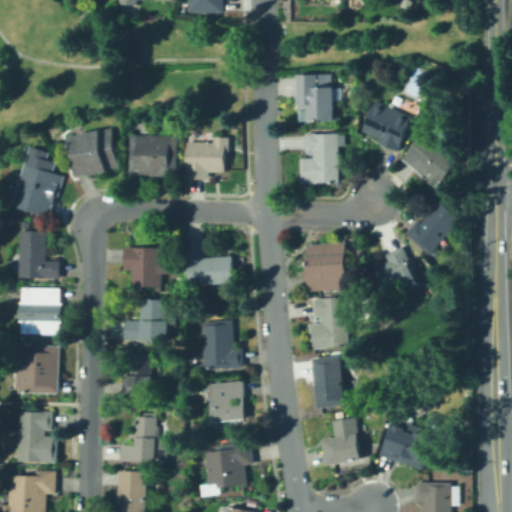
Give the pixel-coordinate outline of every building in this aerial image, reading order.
[(188,0),(189,10),(223,9),(222,0),(188,0)] [(297,71),(297,107),(309,107),(309,117),(334,117),(334,84),(331,84),(330,70),(297,71)] [(374,99),(361,128),(378,136),(376,140),(397,149),(412,115),(374,99)] [(66,135),(110,127),(118,169),(75,177),(66,135)] [(423,128),(403,155),(429,175),(428,177),(439,186),(461,156),(423,128)] [(304,130),(305,149),(312,148),(312,154),(298,155),(299,182),(340,180),(338,129),(304,130)] [(129,134),(176,134),(176,175),(129,175),(129,134)] [(186,142),(185,166),(191,166),(191,178),(209,178),(209,171),(227,172),(228,136),(212,135),(212,143),(186,142)] [(27,143),(6,201),(47,217),(62,175),(52,172),(56,162),(45,158),(48,151),(27,143)] [(417,217),(405,231),(430,253),(464,214),(442,195),(420,220),(417,217)] [(22,220),(31,221),(30,228),(21,227),(22,220)] [(17,229),(18,276),(60,276),(60,259),(46,259),(46,229),(17,229)] [(305,242),(308,289),(348,287),(346,239),(305,242)] [(233,253),(202,255),(201,240),(180,241),(183,283),(235,278),(233,253)] [(384,252),(387,258),(368,268),(390,311),(431,290),(405,240),(384,252)] [(124,245),(123,285),(162,286),(162,271),(169,271),(169,262),(162,262),(162,245),(124,245)] [(21,285),(60,285),(60,333),(21,333),(21,285)] [(310,297),(312,315),(320,314),(321,320),(308,322),(311,348),(350,343),(347,319),(355,318),(352,294),(345,295),(345,293),(310,297)] [(141,297),(166,297),(166,312),(174,312),(174,332),(168,332),(168,340),(121,339),(121,319),(141,319),(141,297)] [(198,318),(201,368),(243,365),(241,345),(232,346),(230,316),(198,318)] [(15,343),(60,343),(60,391),(15,391),(15,343)] [(310,356),(317,406),(346,402),(339,352),(310,356)] [(124,354),(153,354),(153,396),(124,396),(124,354)] [(207,381),(211,420),(213,420),(214,426),(224,424),(223,420),(247,417),(242,377),(207,381)] [(17,410),(17,461),(58,461),(58,434),(45,434),(45,426),(52,426),(52,410),(17,410)] [(330,418),(333,434),(321,436),(327,465),(364,457),(355,413),(330,418)] [(155,415),(124,415),(124,437),(119,437),(119,463),(169,462),(169,436),(156,436),(155,415)] [(388,420),(378,452),(423,467),(434,435),(416,429),(415,432),(405,429),(406,426),(388,420)] [(211,444),(212,449),(203,450),(209,494),(226,491),(225,486),(249,482),(246,463),(253,462),(249,438),(211,444)] [(55,469),(8,470),(8,503),(0,503),(0,511),(21,511),(48,511),(48,494),(55,494),(55,469)] [(118,469),(117,511),(146,511),(147,470),(118,469)] [(414,480),(414,499),(422,499),(422,511),(451,511),(451,503),(458,503),(458,483),(451,483),(451,479),(414,480)] [(225,503),(223,511),(260,511),(261,510),(225,503)]
